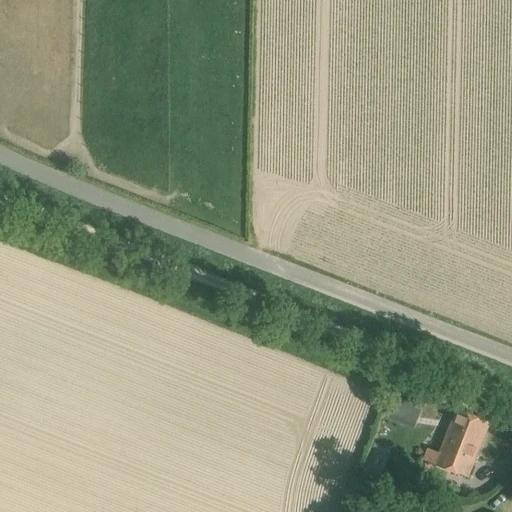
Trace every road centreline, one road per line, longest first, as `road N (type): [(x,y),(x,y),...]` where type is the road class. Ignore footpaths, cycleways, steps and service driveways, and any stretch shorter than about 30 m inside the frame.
road 1 (unclassified): [(511,358),(0,156)]
road 2 (track): [(0,199),(338,326)]
road 3 (unclassified): [(511,395),(338,326)]
